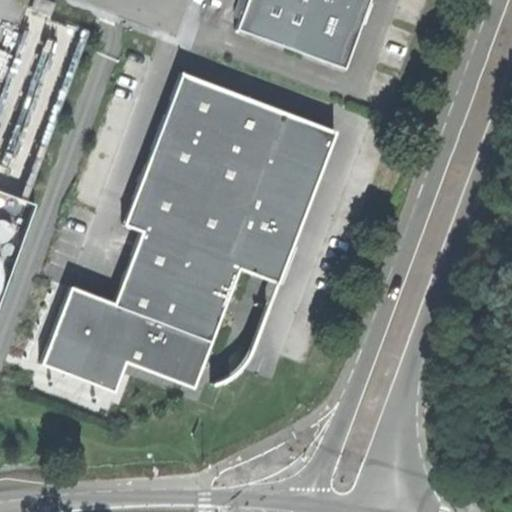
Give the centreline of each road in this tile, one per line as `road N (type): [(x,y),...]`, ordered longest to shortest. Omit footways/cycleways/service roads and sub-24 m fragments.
road 1 (secondary): [(498,0),(381,323),(304,502)]
road 2 (secondary): [(362,510),(511,91)]
road 3 (secondary): [(304,502),(203,497),(7,511)]
